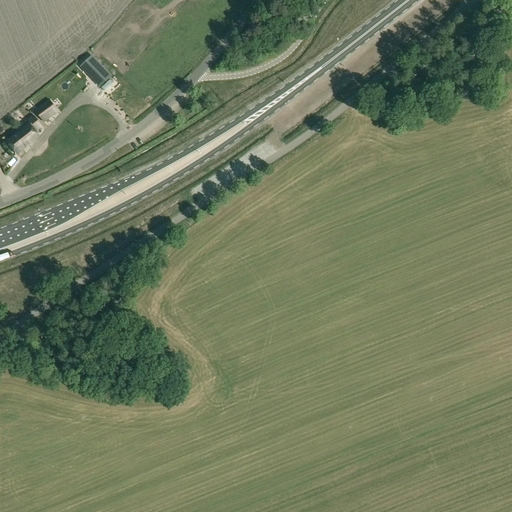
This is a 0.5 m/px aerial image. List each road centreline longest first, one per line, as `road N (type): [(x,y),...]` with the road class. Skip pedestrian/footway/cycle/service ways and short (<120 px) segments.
road 1 (unclassified): [(473,0),(315,130),(0,341)]
road 2 (primary): [(0,258),(157,187),(323,66)]
road 3 (primary): [(323,66),(204,142),(0,238)]
road 4 (unclassified): [(0,203),(131,134),(198,76),(258,0)]
